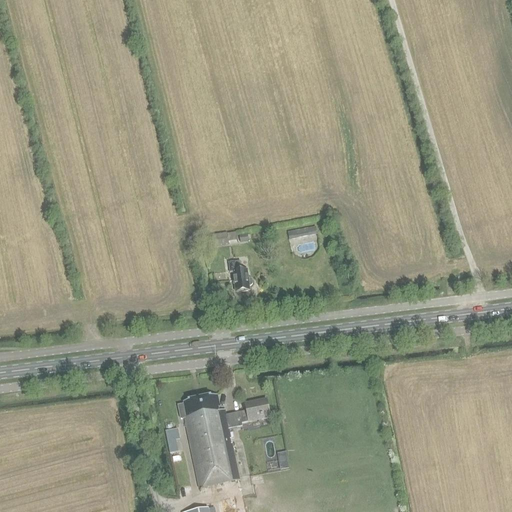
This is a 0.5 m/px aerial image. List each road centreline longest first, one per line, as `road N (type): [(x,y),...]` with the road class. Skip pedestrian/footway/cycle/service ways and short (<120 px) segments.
road 1 (primary): [(0,375),(511,309)]
road 2 (unclassified): [(0,356),(511,293)]
road 3 (unclassified): [(128,373),(511,324)]
road 4 (unknown): [(388,0),(479,297)]
road 5 (unclassified): [(157,511),(128,373)]
road 6 (unclassified): [(0,389),(128,373)]
